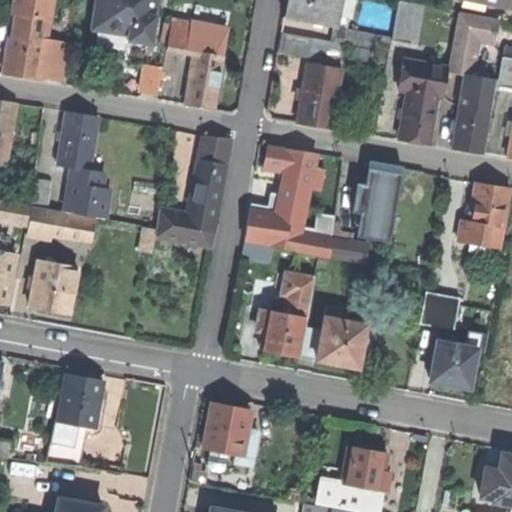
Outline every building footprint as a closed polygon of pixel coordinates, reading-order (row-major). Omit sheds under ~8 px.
[(40,77),(65,81),(72,44),(46,40),(53,0),(15,0),(13,14),(17,15),(14,32),(13,38),(9,37),(3,74),(40,80),(40,77)] [(130,41),(151,44),(158,0),(97,0),(93,29),(131,35),(130,41)] [(287,0),(284,19),(337,29),(342,0),(287,0)] [(511,0),(471,0),(511,8),(511,0)] [(399,1),(393,41),(411,44),(418,4),(399,1)] [(422,5),(418,4),(411,44),(415,45),(422,5)] [(499,18),(459,11),(453,46),(477,50),(479,40),(494,43),(499,18)] [(186,52),(194,54),(223,58),(226,40),(213,38),(215,28),(172,21),(171,25),(168,42),(167,51),(185,54),(186,52)] [(162,41),(168,42),(171,25),(165,24),(162,41)] [(228,30),(215,28),(213,38),(226,40),(228,30)] [(392,38),(337,29),(334,42),(389,52),(392,38)] [(279,51),(310,57),(314,38),(283,32),(279,51)] [(511,46),(505,45),(503,57),(511,58),(511,46)] [(466,74),(473,75),(477,50),(453,46),(449,67),(449,71),(466,74)] [(223,58),(194,54),(190,76),(185,105),(215,109),(223,58)] [(498,86),(511,88),(511,58),(503,57),(498,86)] [(404,59),(399,89),(408,90),(405,111),(400,139),(429,144),(437,97),(444,98),(449,71),(449,67),(404,59)] [(342,70),(308,64),(303,91),(298,123),(332,128),(342,70)] [(162,68),(146,65),(141,93),(157,95),(162,68)] [(473,75),(466,74),(458,122),(457,128),(456,135),(453,148),(483,153),(490,114),(491,114),(497,79),(473,75)] [(0,160),(7,161),(17,104),(0,100),(0,160)] [(73,168),(90,171),(99,117),(66,111),(62,139),(57,166),(73,168)] [(450,134),(456,135),(457,128),(458,122),(452,121),(450,134)] [(159,209),(155,236),(214,247),(219,219),(217,219),(231,140),(202,137),(196,172),(188,214),(159,209)] [(245,241),(329,257),(332,242),(300,236),(309,188),(320,190),(324,171),(314,169),(317,155),(268,146),(264,169),(284,173),(282,182),(279,200),(276,217),(250,212),(245,241)] [(390,242),(403,168),(368,162),(364,184),(363,191),(362,198),(359,214),(355,236),(390,242)] [(90,171),(73,168),(70,183),(68,183),(65,196),(68,197),(65,212),(68,212),(94,216),(104,218),(108,190),(102,189),(105,174),(90,171)] [(31,206),(32,206),(47,209),(51,182),(35,180),(31,206)] [(356,182),(353,197),(362,198),(363,191),(364,184),(356,182)] [(500,248),(511,188),(476,182),(472,204),(469,221),(468,229),(476,230),(474,243),(474,244),(500,248)] [(351,212),(359,214),(362,198),(353,197),(351,212)] [(0,216),(27,221),(30,206),(0,200),(0,216)] [(53,232),(65,233),(68,212),(65,212),(47,209),(32,206),(28,235),(52,239),(53,232)] [(94,216),(68,212),(65,233),(90,238),(94,216)] [(459,240),(474,243),(476,230),(468,229),(469,221),(462,220),(459,240)] [(146,229),(142,249),(150,251),(154,230),(146,229)] [(353,243),(354,237),(341,235),(340,241),(332,240),(332,242),(329,257),(365,264),(368,246),(353,243)] [(0,301),(8,303),(17,256),(2,253),(5,241),(0,240),(0,301)] [(268,262),(271,248),(245,243),(242,257),(268,262)] [(46,310),(69,314),(77,268),(38,261),(30,307),(46,310)] [(315,278),(286,273),(282,296),(287,296),(284,313),(261,309),(258,328),(264,329),(261,350),(283,354),(298,356),(305,318),(307,319),(315,278)] [(420,325),(454,331),(459,299),(426,292),(420,325)] [(323,332),(306,328),(300,357),(333,364),(359,369),(367,326),(338,320),(340,310),(327,308),(323,332)] [(439,344),(432,380),(448,383),(469,387),(476,350),(475,350),(477,340),(463,338),(461,348),(439,344)] [(57,420),(85,426),(95,428),(104,381),(88,378),(66,374),(57,420)] [(236,464),(252,466),(258,432),(248,430),(251,412),(229,407),(212,404),(204,449),(237,455),(236,464)] [(85,426),(57,420),(54,420),(46,461),(77,467),(85,426)] [(0,454),(11,456),(13,440),(0,438),(0,454)] [(371,450),(348,446),(339,495),(354,498),(356,486),(388,492),(391,473),(385,471),(387,453),(371,450)] [(494,502),(511,505),(511,456),(502,455),(499,471),(486,469),(481,497),(494,499),(494,502)] [(205,487),(235,492),(237,479),(208,474),(205,487)] [(333,508),(335,494),(307,489),(304,503),(333,508)] [(55,511),(101,511),(102,507),(58,499),(55,511)] [(351,511),(352,511),(333,508),(304,503),(302,511),(351,511)]
